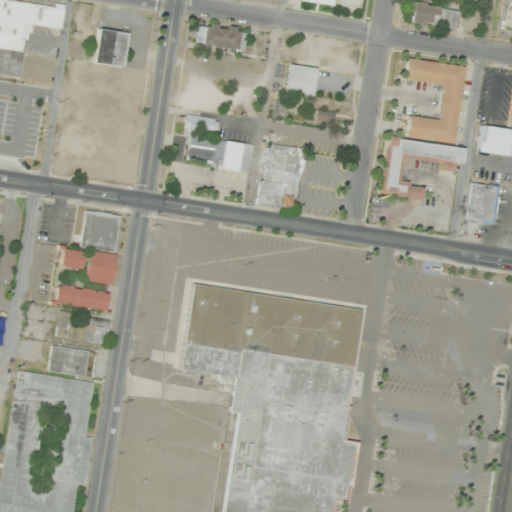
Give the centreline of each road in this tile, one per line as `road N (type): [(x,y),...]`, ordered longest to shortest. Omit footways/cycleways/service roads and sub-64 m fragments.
road 1 (tertiary): [(177,0),(95,511)]
road 2 (tertiary): [(0,177),(511,259)]
road 3 (residential): [(511,56),(177,4)]
road 4 (residential): [(390,0),(353,237)]
